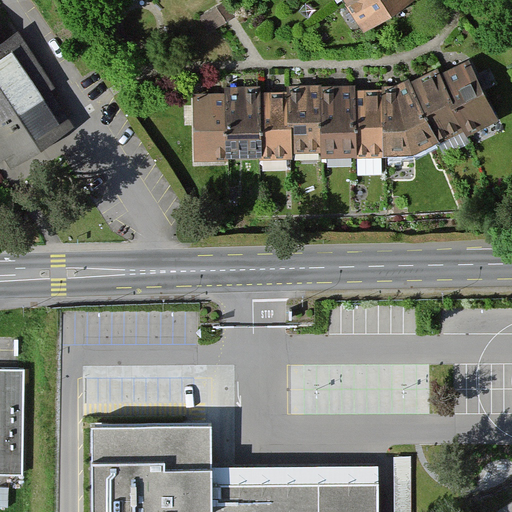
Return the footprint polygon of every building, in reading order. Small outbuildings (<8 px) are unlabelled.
[(336,0),(359,29),(414,0),(336,0)] [(0,162),(66,122),(12,34),(0,41),(0,162)] [(429,149),(490,120),(462,60),(417,80),(364,89),(321,91),(255,96),(192,97),(191,166),(255,165),(324,164),(379,161),(429,149)] [(19,366),(0,365),(0,471),(23,472),(25,366),(19,366)] [(91,428),(91,464),(164,463),(164,473),(189,473),(211,473),(211,427),(91,428)] [(410,511),(410,454),(394,454),(394,511),(410,511)] [(164,463),(91,464),(91,511),(378,511),(379,476),(211,476),(211,473),(189,473),(164,473),(164,463)]
